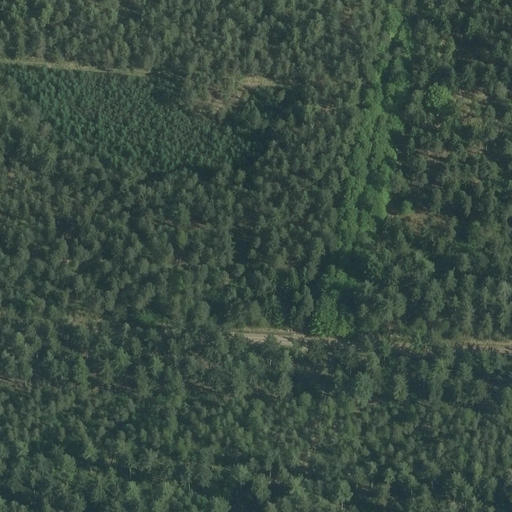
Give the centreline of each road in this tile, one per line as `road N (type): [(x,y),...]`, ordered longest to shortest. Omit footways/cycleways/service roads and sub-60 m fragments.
road 1 (track): [(291,511),(391,0)]
road 2 (track): [(511,102),(0,64)]
road 3 (track): [(0,321),(511,350)]
